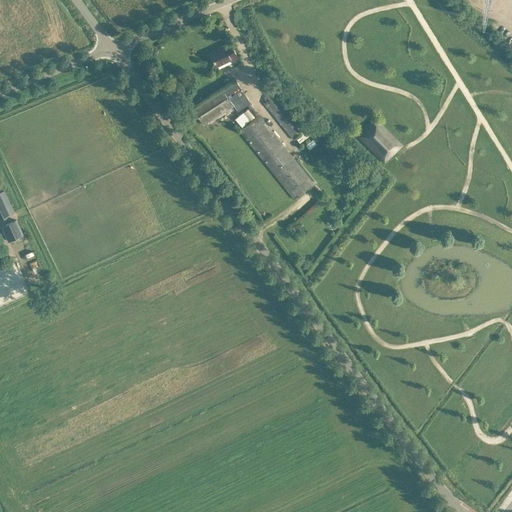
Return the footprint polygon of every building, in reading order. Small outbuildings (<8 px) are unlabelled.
[(211,51),(211,53),(214,58),(213,59),(214,61),(215,61),(217,65),(231,59),(232,61),(238,58),(231,42),(211,51)] [(250,102),(236,81),(194,109),(204,124),(234,105),(238,110),(250,102)] [(293,138),(305,130),(276,93),(265,102),(293,138)] [(259,115),(248,124),(240,130),(294,198),(314,183),(259,115)] [(376,119),(359,136),(384,161),(401,144),(376,119)] [(0,193),(0,217),(0,218),(9,214),(0,193)] [(16,219),(2,226),(9,241),(23,234),(16,219)]
